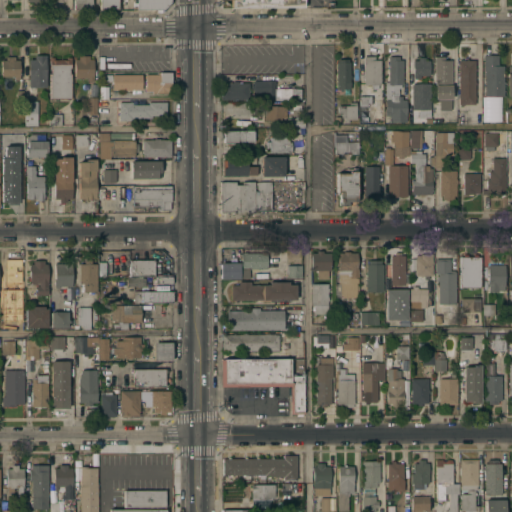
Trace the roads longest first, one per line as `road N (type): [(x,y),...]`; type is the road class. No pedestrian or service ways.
road 1 (residential): [(0,234),(511,230)]
road 2 (residential): [(0,438),(511,434)]
road 3 (residential): [(0,31),(511,28)]
